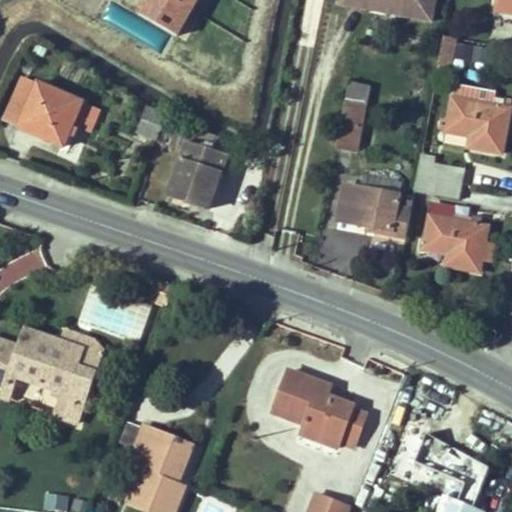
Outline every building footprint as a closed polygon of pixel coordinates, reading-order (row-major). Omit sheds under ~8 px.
[(339,0),(339,3),(360,8),(362,0),(395,7),(394,14),(432,21),(435,0),(339,0)] [(395,7),(362,0),(360,8),(394,14),(395,7)] [(511,0),(495,0),(495,6),(511,8),(511,0)] [(457,43),(455,59),(488,63),(490,48),(457,43)] [(43,57),(48,50),(38,44),(33,52),(43,57)] [(39,83),(23,76),(4,121),(19,128),(39,83)] [(83,103),(39,83),(19,128),(64,148),(73,126),(83,103)] [(370,88),(350,84),(337,148),(358,152),(370,88)] [(444,143),(502,154),(511,104),(511,101),(496,99),(494,107),(453,99),(449,121),(442,120),(440,130),(447,131),(444,143)] [(87,132),(98,109),(83,103),(73,126),(87,132)] [(158,142),(168,115),(149,108),(139,135),(158,142)] [(424,115),(405,111),(403,123),(421,127),(424,115)] [(209,136),(168,115),(158,142),(184,151),(187,142),(205,148),(209,136)] [(210,209),(229,156),(187,142),(184,151),(169,195),(210,209)] [(418,176),(464,185),(466,169),(432,163),(433,157),(422,155),(418,176)] [(464,185),(418,176),(415,192),(461,200),(464,185)] [(406,238),(414,199),(346,186),(339,222),(375,229),(375,232),(406,238)] [(430,217),(426,240),(450,244),(448,254),(446,266),(479,272),(482,261),(491,263),(495,245),(485,243),(488,227),(480,226),(482,218),(473,216),(472,219),(471,224),(453,221),(454,216),(444,214),(443,219),(430,217)] [(453,221),(471,224),(472,219),(454,216),(453,221)] [(450,244),(426,240),(424,250),(448,254),(450,244)] [(89,287),(79,324),(141,340),(151,303),(89,287)] [(0,385),(7,387),(11,375),(63,393),(55,416),(78,424),(102,354),(89,339),(66,331),(61,343),(26,330),(20,347),(0,340),(0,385)] [(319,393),(323,384),(289,371),(274,413),(306,425),(302,434),(339,448),(342,442),(356,447),(368,415),(354,409),(355,406),(329,396),(319,393)] [(319,393),(329,396),(332,387),(323,384),(319,393)] [(120,444),(135,450),(144,429),(129,423),(120,444)] [(133,455),(148,461),(130,505),(148,511),(174,511),(184,488),(177,485),(172,483),(175,475),(180,477),(192,446),(144,427),(144,429),(135,450),(133,455)] [(349,511),(352,508),(317,494),(309,511),(349,511)] [(50,498),(50,510),(86,510),(86,497),(50,498)] [(481,511),(445,497),(439,511),(481,511)]
